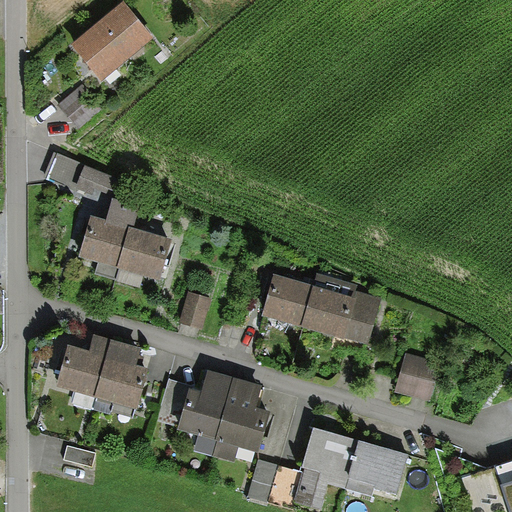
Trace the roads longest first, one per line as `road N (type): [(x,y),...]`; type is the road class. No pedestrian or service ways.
road 1 (residential): [(16,0),(17,363)]
road 2 (residential): [(17,363),(17,511)]
